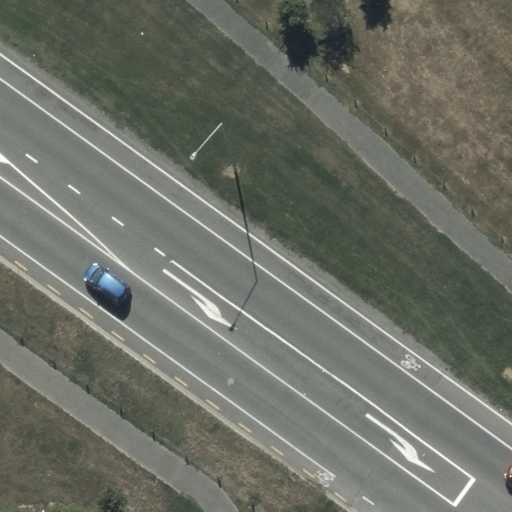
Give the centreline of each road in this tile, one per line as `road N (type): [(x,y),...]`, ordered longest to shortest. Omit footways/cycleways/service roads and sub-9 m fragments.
road 1 (secondary): [(0,106),(511,475)]
road 2 (secondary): [(427,511),(0,204)]
